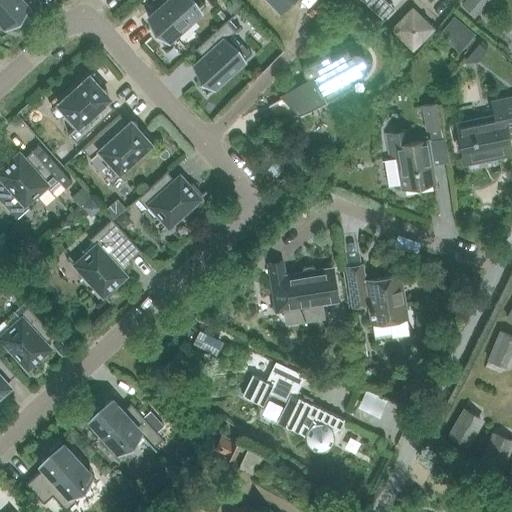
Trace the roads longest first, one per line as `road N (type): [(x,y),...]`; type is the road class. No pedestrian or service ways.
road 1 (residential): [(0,443),(255,201),(82,14),(0,87)]
road 2 (residential): [(380,511),(500,266)]
road 3 (residential): [(332,201),(500,266)]
